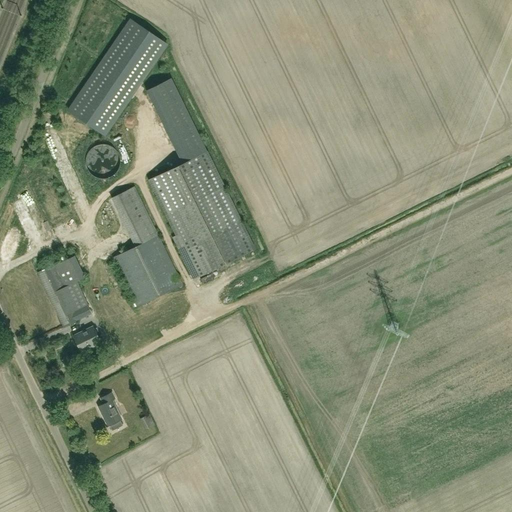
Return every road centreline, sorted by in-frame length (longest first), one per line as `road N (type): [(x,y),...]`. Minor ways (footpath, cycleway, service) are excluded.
road 1 (unclassified): [(90,511),(0,320)]
road 2 (unclassified): [(0,188),(74,0)]
